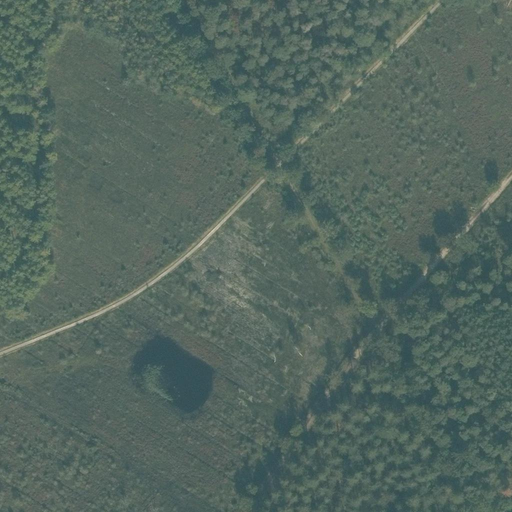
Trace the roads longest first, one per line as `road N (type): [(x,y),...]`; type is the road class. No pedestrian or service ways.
road 1 (track): [(375,336),(182,0)]
road 2 (track): [(198,511),(0,384)]
road 3 (track): [(375,336),(248,511)]
road 4 (track): [(511,178),(375,336)]
